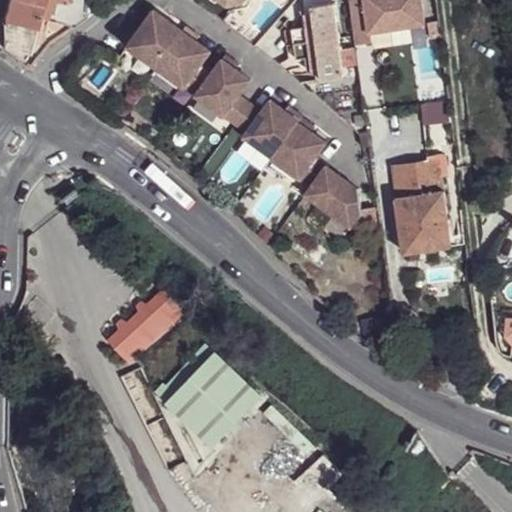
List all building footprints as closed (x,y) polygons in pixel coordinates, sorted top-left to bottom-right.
[(81,0),(5,0),(1,15),(1,44),(21,61),(28,54),(34,25),(37,17),(40,0),(48,2),(44,18),(51,20),(51,18),(65,26),(81,15),(81,6),(81,0)] [(48,2),(40,0),(37,17),(44,18),(48,2)] [(419,0),(348,0),(351,19),(366,17),(367,30),(369,30),(422,23),(419,0)] [(301,25),(289,26),(294,57),(303,56),(304,68),(309,71),(318,71),(319,78),(342,75),(333,1),(310,4),(311,11),(303,12),(299,17),(301,25)] [(165,22),(150,11),(124,46),(152,67),(154,64),(175,35),(162,26),(165,22)] [(366,17),(351,19),(354,42),(370,40),(369,30),(367,30),(366,17)] [(162,26),(175,35),(178,31),(165,22),(162,26)] [(288,58),(294,57),(289,26),(284,27),(288,58)] [(154,64),(152,67),(179,88),(195,67),(203,56),(189,45),(192,41),(195,37),(181,27),(178,31),(175,35),(154,64)] [(206,52),(192,41),(189,45),(203,56),(206,52)] [(235,65),(221,55),(206,75),(191,96),(219,117),(235,96),(244,85),(229,73),(232,69),(234,67),(235,65)] [(206,75),(195,67),(179,88),(191,96),(206,75)] [(229,73),(244,85),(247,80),(232,69),(229,73)] [(318,71),(309,71),(310,79),(319,78),(318,71)] [(359,92),(322,101),(345,122),(349,125),(361,111),(359,92)] [(235,96),(219,117),(230,125),(246,104),(235,96)] [(264,104),(278,115),(281,111),(267,101),(264,104)] [(246,104),(230,125),(242,134),(257,113),(246,104)] [(240,137),(267,157),(297,117),(299,115),(285,106),(281,111),(278,115),(264,104),(257,113),(242,134),(240,137)] [(311,127),(297,117),(267,157),(266,159),(296,181),(297,181),(313,159),(322,147),(307,137),(310,133),(308,131),(311,127)] [(325,144),(310,133),(307,137),(322,147),(325,144)] [(389,160),(392,191),(440,185),(437,155),(389,160)] [(313,159),(297,181),(306,188),(322,167),(323,166),(313,159)] [(334,175),(322,167),(306,188),(301,195),(346,228),(356,215),(353,196),(331,180),(334,175)] [(331,180),(353,196),(352,189),(334,175),(331,180)] [(447,241),(440,185),(392,191),(399,245),(447,241)] [(358,199),(361,219),(374,218),(372,198),(358,199)] [(180,313),(158,289),(106,334),(128,358),(180,313)] [(510,347),(511,347),(511,319),(501,318),(500,335),(510,347)] [(205,335),(155,385),(209,439),(259,389),(205,335)]
